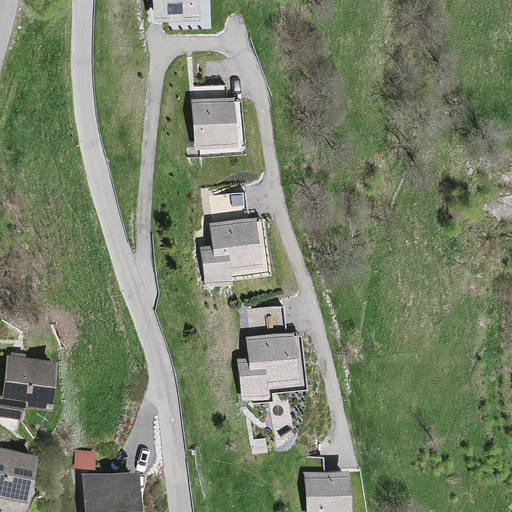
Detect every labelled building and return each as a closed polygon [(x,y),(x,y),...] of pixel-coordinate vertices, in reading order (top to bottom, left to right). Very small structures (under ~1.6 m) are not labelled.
[(154,0),(156,18),(196,16),(195,0),(154,0)] [(232,99),(194,101),(198,147),(236,144),(232,99)] [(231,278),(230,269),(260,266),(255,220),(215,224),(218,248),(206,249),(210,280),(231,278)] [(264,394),(263,382),(297,378),(292,335),(250,340),(252,361),(241,362),(245,396),(264,394)] [(57,364),(8,359),(4,396),(31,399),(30,404),(52,406),(57,364)] [(35,459),(0,451),(0,490),(27,496),(35,459)] [(348,511),(348,472),(307,474),(307,511),(348,511)] [(139,511),(138,474),(88,476),(89,511),(139,511)]
